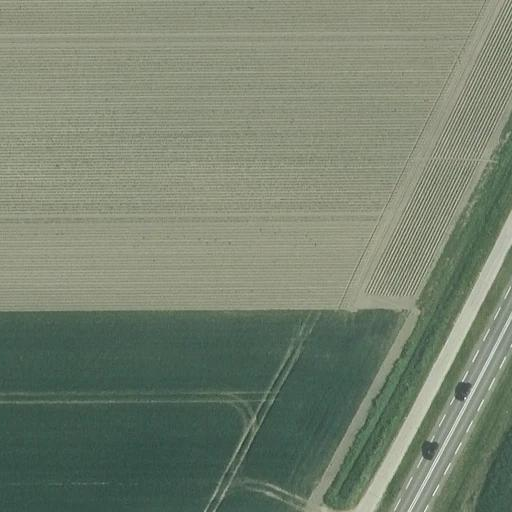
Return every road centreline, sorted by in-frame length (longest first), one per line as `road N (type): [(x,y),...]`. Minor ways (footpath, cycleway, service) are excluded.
road 1 (unclassified): [(511,209),(361,511)]
road 2 (primary): [(410,511),(511,310)]
